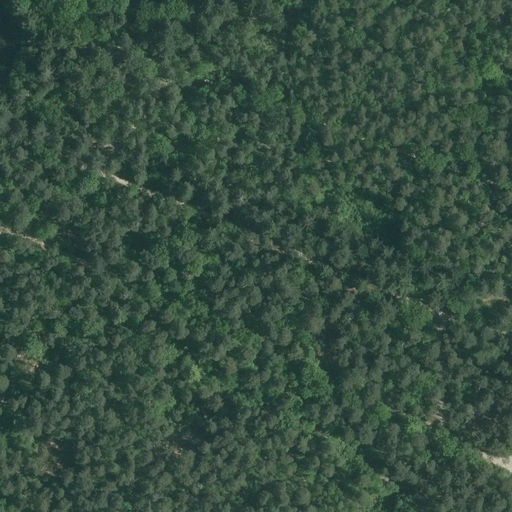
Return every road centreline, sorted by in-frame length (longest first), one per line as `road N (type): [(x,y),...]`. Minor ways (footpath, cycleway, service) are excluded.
road 1 (track): [(0,133),(258,237)]
road 2 (track): [(258,237),(511,335)]
road 3 (track): [(423,511),(444,315)]
road 4 (track): [(511,162),(498,175),(473,257),(444,315)]
